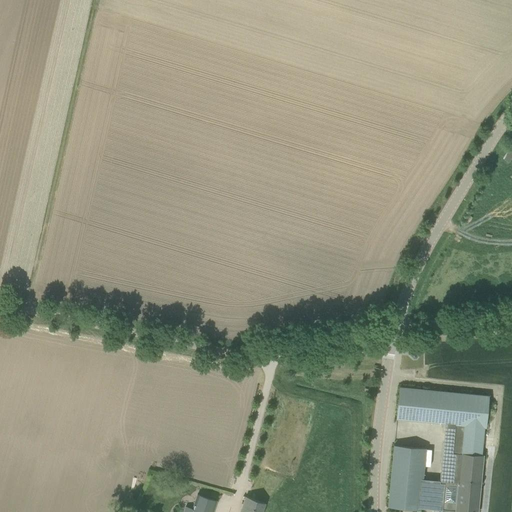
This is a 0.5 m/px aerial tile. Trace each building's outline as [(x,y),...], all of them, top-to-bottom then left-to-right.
[(414,351),(410,355),(413,359),(414,359),(416,359),(416,360),(416,359),(417,358),(418,358),(417,358),(417,356),(418,356),(418,355),(417,355),(414,352),(414,351)] [(396,419),(445,423),(440,482),(458,485),(462,453),(481,455),(484,427),(486,427),(489,395),(400,387),(396,419)] [(420,509),(420,508),(423,479),(426,448),(394,445),(388,506),(420,509)] [(477,511),(483,455),(481,455),(462,453),(458,485),(456,510),(456,511),(464,511),(477,511)] [(456,510),(458,485),(440,482),(440,480),(423,479),(420,508),(442,510),(442,509),(456,510)] [(212,511),(217,501),(198,494),(193,509),(186,506),(183,511),(212,511)] [(262,511),(266,503),(246,496),(240,511),(262,511)]
